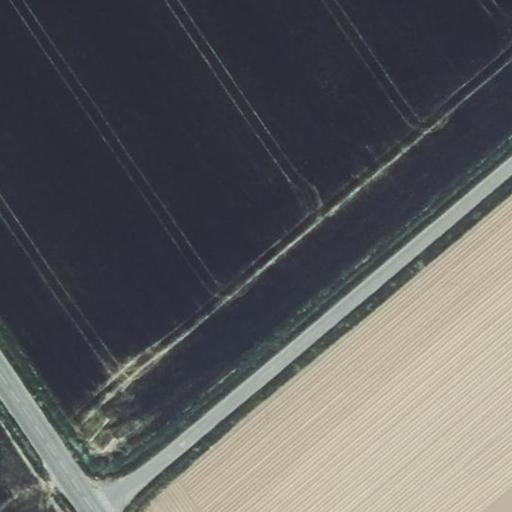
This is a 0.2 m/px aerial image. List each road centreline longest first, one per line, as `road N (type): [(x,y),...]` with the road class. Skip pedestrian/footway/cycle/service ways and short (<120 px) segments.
road 1 (unclassified): [(511,164),(98,511)]
road 2 (tertiary): [(94,511),(0,372)]
